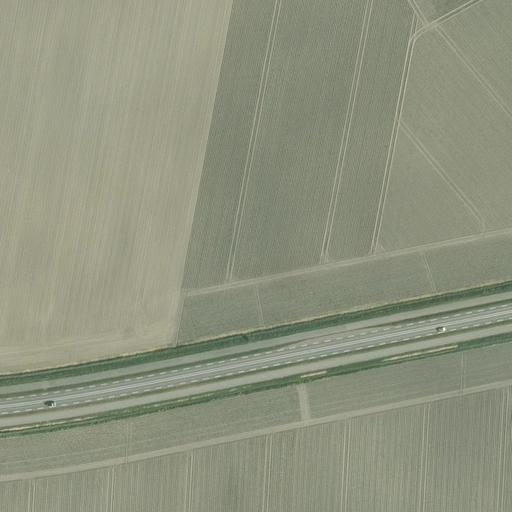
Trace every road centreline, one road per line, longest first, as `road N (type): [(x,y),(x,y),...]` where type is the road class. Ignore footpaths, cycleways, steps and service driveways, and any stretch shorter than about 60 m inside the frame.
road 1 (unclassified): [(511,329),(0,424)]
road 2 (unclassified): [(0,391),(511,297)]
road 3 (primary): [(0,407),(511,313)]
